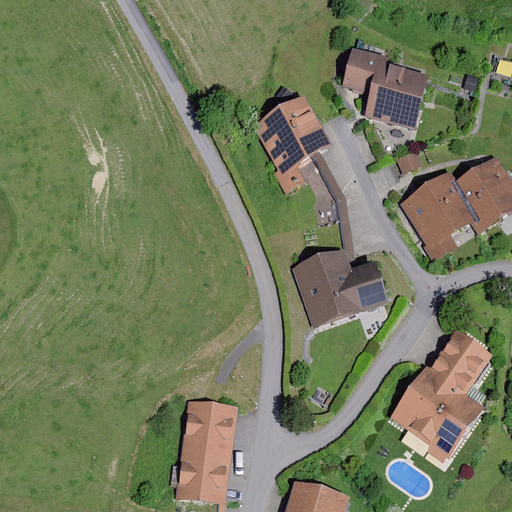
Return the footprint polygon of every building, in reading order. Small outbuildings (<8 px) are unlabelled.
[(357,61),(344,57),(339,75),(352,79),(347,94),(375,103),(369,124),(420,139),(436,85),(392,72),(394,68),(358,57),(357,61)] [(313,106),(259,134),(282,178),(276,181),(288,203),(308,192),(302,180),(341,160),(313,106)] [(420,161),(401,167),(406,182),(424,177),(420,161)] [(456,183),(404,213),(437,269),(459,256),(455,251),(480,236),(484,243),(511,226),(511,183),(503,168),(461,192),(456,183)] [(351,260),(299,276),(317,338),(363,324),(362,321),(397,311),(386,273),(358,282),(351,260)] [(432,374),(396,425),(436,453),(433,458),(454,473),(493,417),(472,403),(499,364),(462,339),(435,376),(432,374)] [(229,511),(241,416),(190,410),(178,507),(221,511),(229,511)] [(349,511),(352,507),(295,489),(287,511),(349,511)]
